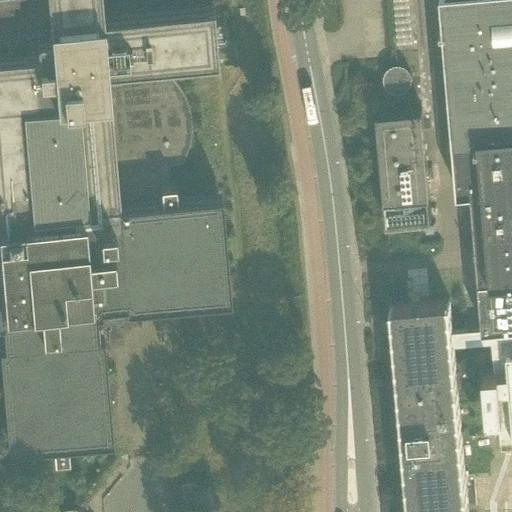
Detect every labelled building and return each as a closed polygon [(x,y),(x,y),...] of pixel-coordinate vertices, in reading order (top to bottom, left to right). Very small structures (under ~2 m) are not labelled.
[(176,76),(173,73),(172,60),(217,56),(213,2),(103,11),(101,0),(0,0),(0,103),(5,103),(14,206),(0,207),(0,302),(0,307),(0,309),(1,310),(3,340),(1,340),(1,343),(3,342),(6,372),(4,372),(4,375),(6,375),(9,405),(7,405),(7,407),(9,407),(12,437),(42,434),(42,437),(44,436),(44,434),(51,433),(53,454),(68,452),(67,437),(111,433),(102,334),(123,332),(122,320),(133,319),(131,302),(229,293),(220,189),(181,192),(176,193),(175,177),(170,178),(169,158),(180,157),(182,154),(184,150),(186,147),(187,143),(188,139),(189,136),(190,132),(191,128),(191,124),(191,120),(191,116),(191,112),(190,108),(189,104),(189,101),(187,97),(186,93),(184,90),(182,86),(180,83),(178,79),(176,76)] [(451,313),(448,313),(447,300),(450,299),(450,298),(446,299),(446,298),(394,302),(395,321),(392,322),(393,331),(396,330),(411,511),(464,511),(464,506),(468,506),(468,505),(464,505),(463,491),(467,491),(467,490),(463,490),(462,477),(465,476),(465,475),(462,475),(461,462),(464,462),(464,460),(460,461),(459,447),(463,447),(463,446),(459,446),(458,433),(462,432),(461,431),(458,431),(457,418),(460,417),(460,416),(457,416),(455,403),(459,403),(459,402),(455,402),(454,388),(458,388),(458,387),(454,387),(453,372),(456,372),(456,371),(453,371),(452,359),(455,358),(455,357),(451,357),(450,344),(454,344),(454,343),(492,340),(494,371),(484,372),(487,417),(499,416),(501,439),(511,438),(511,0),(441,0),(457,190),(471,189),(480,293),(483,326),(453,328),(449,328),(448,315),(451,314),(451,313)] [(417,83),(418,78),(416,71),(412,65),(406,61),(399,61),(392,63),(387,67),(384,72),(383,78),(384,85),(388,90),(394,94),(400,95),(405,95),(408,94),(413,90),(417,83)] [(377,109),(377,110),(387,220),(432,216),(422,105),(377,109)] [(52,506),(46,511),(82,511),(72,503),(52,506)]
